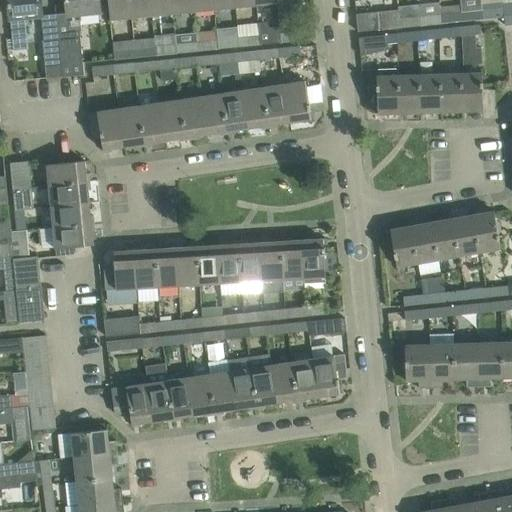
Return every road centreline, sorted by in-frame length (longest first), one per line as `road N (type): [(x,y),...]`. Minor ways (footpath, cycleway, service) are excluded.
road 1 (residential): [(145,219),(140,177),(353,136)]
road 2 (residential): [(174,497),(172,449),(379,417)]
road 3 (residential): [(379,417),(360,205)]
road 4 (residential): [(493,417),(498,469),(389,491)]
road 5 (residential): [(463,140),(471,189),(360,205)]
road 6 (residential): [(353,136),(337,0)]
